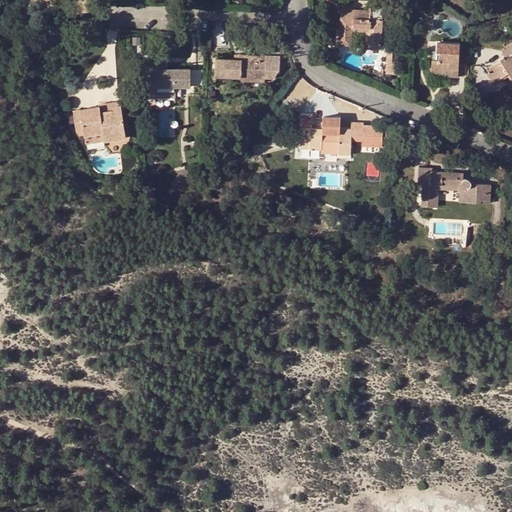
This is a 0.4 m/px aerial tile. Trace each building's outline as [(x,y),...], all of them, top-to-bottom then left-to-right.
[(423,0),(411,0),(411,8),(423,9),(423,0)] [(350,17),(351,9),(341,8),(339,43),(351,44),(352,30),(367,31),(370,31),(370,37),(367,36),(366,47),(380,48),(383,4),(372,3),(371,18),(350,17)] [(354,9),(351,9),(350,17),(371,18),(372,3),(367,3),(367,9),(367,14),(354,14),(354,9)] [(459,42),(436,41),(435,50),(439,50),(459,51),(458,61),(467,61),(467,43),(459,43),(459,42)] [(503,57),(485,68),(494,82),(509,72),(511,77),(511,41),(501,49),(506,57),(504,58),(503,57)] [(385,72),(396,73),(397,61),(392,60),(392,49),(387,48),(385,72)] [(432,59),(431,71),(447,72),(447,76),(458,76),(458,61),(459,51),(439,50),(439,59),(435,59),(432,59)] [(242,59),(235,59),(216,58),(215,76),(241,77),(265,77),(266,55),(242,54),(242,59)] [(156,68),(157,65),(145,65),(144,88),(156,89),(156,91),(176,92),(176,86),(191,87),(191,68),(166,68),(156,68)] [(156,89),(144,88),(144,97),(176,97),(176,92),(156,91),(156,89)] [(99,106),(100,112),(114,109),(113,106),(120,105),(120,100),(99,103),(99,106)] [(99,106),(81,109),(85,134),(102,131),(103,137),(115,135),(114,132),(125,130),(120,105),(113,106),(114,109),(100,112),(99,106)] [(81,109),(74,110),(78,135),(85,134),(81,109)] [(302,113),(301,138),(310,138),(309,147),(322,148),(322,146),(340,147),(340,153),(351,153),(352,139),(352,128),(340,128),(340,133),(323,132),(319,132),(319,127),(311,127),(312,113),(302,113)] [(364,125),(363,129),(363,139),(384,139),(384,127),(384,125),(364,125)] [(384,127),(384,137),(393,137),(394,127),(384,127)] [(363,129),(352,128),(352,139),(363,139),(363,129)] [(102,131),(85,134),(86,143),(115,138),(126,136),(125,130),(114,132),(115,135),(103,137),(102,131)] [(310,138),(301,138),(300,147),(309,147),(310,138)] [(380,164),(369,164),(369,175),(380,174),(380,164)] [(465,202),(480,203),(480,199),(489,199),(490,183),(471,182),(471,180),(470,180),(469,179),(468,178),(466,178),(463,179),(463,173),(432,171),(432,167),(418,166),(418,183),(423,183),(421,205),(433,206),(434,184),(463,185),(462,202),(465,202)] [(458,202),(462,202),(463,185),(434,184),(433,206),(438,206),(439,188),(459,189),(458,202)]
